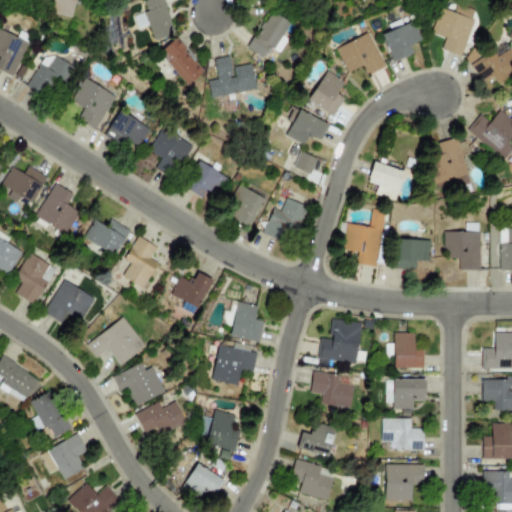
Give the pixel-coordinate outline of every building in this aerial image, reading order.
[(70,17),(73,0),(39,0),(39,4),(49,6),(47,13),(70,17)] [(173,33),(161,0),(141,0),(146,11),(142,12),(152,41),(173,33)] [(458,56),(474,11),(456,4),(453,13),(438,8),(429,34),(443,38),(439,50),(458,56)] [(271,49),(288,23),(270,10),(246,47),(261,57),(268,46),(271,49)] [(411,54),(408,45),(420,40),(411,19),(390,28),(391,30),(380,35),(391,62),(411,54)] [(0,72),(12,77),(25,41),(0,31),(0,72)] [(360,66),(364,76),(382,69),(368,34),(334,47),(345,73),(360,66)] [(156,53),(186,85),(202,70),(173,38),(156,53)] [(511,72),(510,68),(511,67),(511,54),(508,46),(469,61),(478,83),(492,77),(494,83),(511,75),(511,72)] [(68,66),(43,53),(25,88),(51,101),(68,66)] [(250,64),(228,67),(227,57),(212,59),(215,79),(206,80),(208,97),(253,92),(250,64)] [(341,98),(335,94),(342,82),(323,71),(305,102),(331,116),(341,98)] [(93,129),(113,96),(83,78),(69,101),(82,109),(76,119),(93,129)] [(502,160),(511,148),(505,144),(511,134),(511,123),(509,121),(510,120),(497,110),(487,122),(478,115),(465,132),(502,160)] [(319,141),(326,123),(295,111),(284,138),(302,145),(305,136),(319,141)] [(147,126),(114,112),(102,137),(135,152),(147,126)] [(153,168),(171,178),(190,146),(159,128),(146,151),(159,159),(153,168)] [(464,176),(456,138),(433,142),(435,152),(427,154),(432,182),(464,176)] [(291,167),(308,174),(314,159),(298,151),(291,167)] [(181,186),(199,198),(205,189),(215,196),(225,179),(198,161),(181,186)] [(372,194),(392,200),(401,171),(371,162),(365,183),(375,185),(372,194)] [(31,203),(44,176),(25,167),(21,173),(8,167),(0,183),(0,193),(15,201),(17,197),(31,203)] [(71,193),(51,183),(34,219),(65,234),(76,211),(65,206),(71,193)] [(262,197),(236,186),(223,216),(248,227),(262,197)] [(306,207),(283,198),(278,212),(270,208),(261,229),(291,242),(306,207)] [(103,227),(92,220),(81,236),(89,241),(85,247),(108,261),(127,232),(109,219),(103,227)] [(511,228),(497,229),(497,271),(511,271),(511,228)] [(441,232),(442,259),(457,258),(457,270),(477,270),(477,231),(441,232)] [(0,271),(7,275),(19,251),(5,244),(8,238),(0,233),(0,271)] [(154,247),(135,236),(119,264),(120,265),(115,274),(141,289),(155,263),(147,259),(154,247)] [(427,241),(392,239),(391,269),(413,270),(413,261),(426,261),(427,241)] [(12,278),(19,282),(13,294),(32,305),(53,269),(26,253),(12,278)] [(168,296),(182,302),(179,308),(193,314),(209,279),(194,273),(189,283),(177,277),(168,296)] [(78,322),(92,299),(61,280),(41,312),(59,323),(65,313),(78,322)] [(260,321),(252,319),(255,306),(234,302),(227,337),(256,342),(260,321)] [(143,346),(120,317),(84,345),(94,358),(105,350),(117,366),(143,346)] [(353,364),(358,323),(329,319),(327,339),(318,338),(315,359),(353,364)] [(511,332),(491,333),(492,348),(479,348),(480,369),(511,368),(511,332)] [(391,368),(421,367),(420,346),(411,346),(411,333),(390,333),(391,368)] [(254,353),(216,344),(208,379),(234,386),(239,367),(250,369),(254,353)] [(1,356),(0,357),(0,378),(1,379),(0,380),(0,382),(25,399),(37,379),(1,356)] [(134,406),(162,392),(149,367),(142,370),(138,363),(110,377),(118,392),(125,389),(134,406)] [(337,375),(310,371),(307,393),(319,394),(318,404),(347,409),(351,385),(336,383),(337,375)] [(504,379),(479,380),(479,401),(491,401),(491,411),(511,411),(511,375),(503,376),(504,379)] [(390,409),(410,410),(410,401),(421,401),(422,380),(391,379),(390,409)] [(65,431),(49,393),(28,402),(34,416),(28,419),(33,431),(46,426),(51,437),(65,431)] [(154,428),(158,436),(183,422),(172,401),(161,406),(158,401),(132,414),(142,435),(154,428)] [(231,414),(201,409),(195,443),(225,448),(231,414)] [(421,450),(420,426),(411,426),(411,418),(378,419),(379,442),(393,442),(394,451),(421,450)] [(294,448),(325,457),(333,429),(311,423),(308,435),(299,432),(294,448)] [(510,458),(509,424),(488,424),(488,438),(479,438),(480,459),(510,458)] [(81,468),(75,456),(84,451),(74,434),(45,450),(61,479),(81,468)] [(325,501),(332,470),(293,460),(285,490),(325,501)] [(221,480),(194,464),(184,481),(210,497),(221,480)] [(382,500),(409,501),(409,485),(421,485),(421,465),(383,464),(382,500)] [(480,472),(480,494),(492,494),(492,503),(511,502),(511,479),(506,479),(506,471),(480,472)] [(75,511),(93,511),(113,496),(104,485),(93,494),(84,483),(65,499),(75,511)] [(0,511),(0,502),(4,511),(6,511),(10,510),(10,511),(0,511)]
